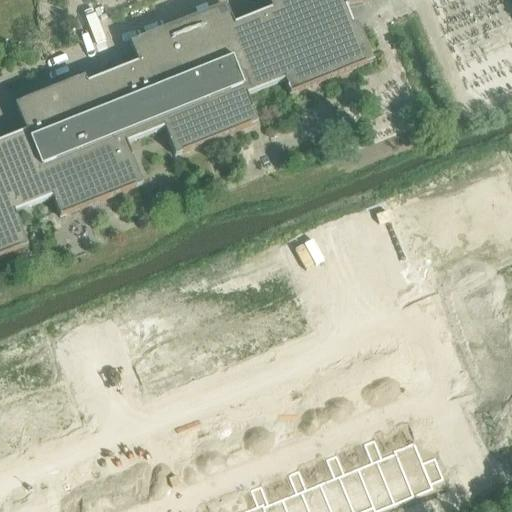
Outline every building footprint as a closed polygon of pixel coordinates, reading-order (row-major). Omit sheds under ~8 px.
[(225,8),(130,46),(137,65),(86,85),(84,79),(14,107),(25,135),(0,144),(0,259),(28,249),(15,215),(52,200),(60,220),(142,187),(126,146),(164,131),(175,159),(258,126),(247,98),(284,83),(290,97),(373,64),(358,27),(354,28),(346,9),(363,2),(362,0),(265,0),(271,12),(233,27),(225,8)] [(149,310),(127,319),(136,341),(134,342),(145,370),(148,369),(157,391),(179,382),(178,380),(271,342),(272,344),(294,335),(285,313),(287,312),(276,284),(273,285),(264,263),(243,272),(243,274),(150,312),(149,310)] [(0,454),(36,439),(37,440),(48,436),(48,435),(68,426),(40,359),(20,367),(20,366),(8,370),(9,372),(0,375),(0,454)] [(375,443),(364,447),(368,457),(379,453),(375,443)] [(415,445),(395,454),(410,491),(429,483),(430,488),(444,482),(435,461),(423,466),(415,445)] [(372,465),(358,471),(372,506),(391,499),(377,463),(382,461),(379,453),(368,457),(372,465)] [(382,461),(377,463),(391,499),(410,491),(395,454),(394,454),(395,456),(382,461)] [(337,458),(326,462),(330,472),(341,468),(337,458)] [(334,481),(320,486),(330,511),(352,511),(339,479),(344,477),(341,468),(330,472),(334,481)] [(344,477),(339,479),(352,511),(358,511),(372,506),(358,471),(344,477)] [(299,473),(289,478),(292,488),(303,483),(299,473)] [(296,496),(282,502),(286,511),(308,511),(301,494),(307,492),(303,483),(292,488),(296,496)] [(307,492),(301,494),(308,511),(330,511),(320,486),(307,492)] [(261,489),(251,493),(255,503),(265,499),(261,489)] [(264,511),(263,509),(269,507),(265,499),(255,503),(257,509),(250,511),(264,511)] [(269,507),(263,509),(264,511),(286,511),(282,502),(269,507)]
